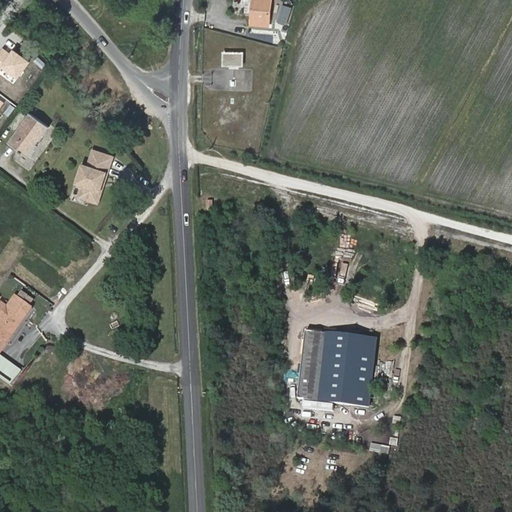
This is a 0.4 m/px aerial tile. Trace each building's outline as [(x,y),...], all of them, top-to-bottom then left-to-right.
[(257,0),(257,24),(274,25),(274,0),(257,0)] [(287,16),(299,19),(303,3),(291,0),(287,16)] [(250,53),(233,53),(232,66),(250,67),(250,53)] [(49,127),(30,113),(9,141),(28,156),(49,127)] [(88,166),(83,164),(77,182),(79,183),(81,189),(79,196),(96,202),(103,180),(105,181),(113,157),(94,150),(88,166)] [(0,311),(3,314),(0,317),(0,354),(33,307),(30,305),(34,298),(22,290),(18,296),(16,295),(7,307),(1,302),(0,303),(0,311)] [(380,344),(311,333),(303,390),(373,401),(380,344)] [(0,376),(12,385),(22,371),(0,356),(0,376)] [(373,441),(371,449),(389,453),(391,446),(373,441)]
